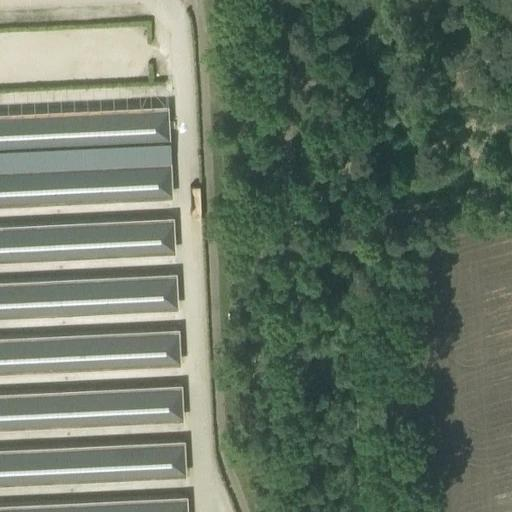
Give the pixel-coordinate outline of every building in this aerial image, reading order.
[(0,75),(157,68),(155,25),(0,32),(0,75)] [(160,109),(0,116),(0,144),(168,137),(166,108),(160,108),(160,109)] [(162,165),(0,172),(0,200),(170,193),(169,163),(162,164),(162,165)] [(165,221),(0,228),(0,256),(173,248),(172,219),(165,219),(165,221)] [(168,277),(0,284),(0,312),(176,304),(174,275),(168,275),(168,277)] [(171,332),(0,340),(0,368),(178,360),(177,331),(170,331),(171,332)] [(173,388),(0,396),(0,424),(181,416),(180,386),(173,387),(173,388)] [(177,444),(0,452),(0,480),(184,471),(182,442),(177,442),(177,444)] [(179,499),(0,508),(0,511),(185,511),(185,498),(179,498),(179,499)]
